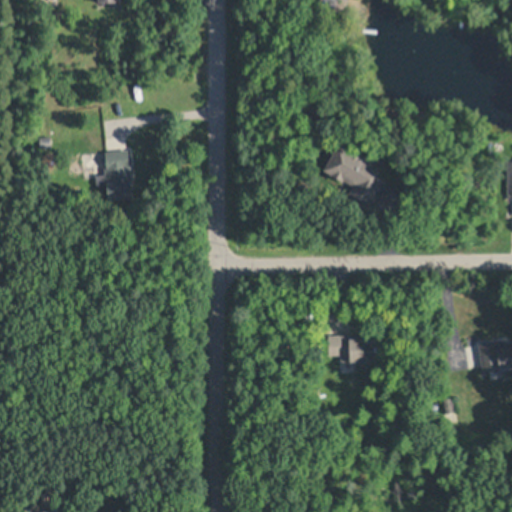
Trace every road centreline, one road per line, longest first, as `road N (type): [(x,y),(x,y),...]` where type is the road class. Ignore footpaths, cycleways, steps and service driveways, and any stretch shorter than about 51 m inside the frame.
road 1 (residential): [(217,0),(226,511)]
road 2 (residential): [(220,266),(511,261)]
